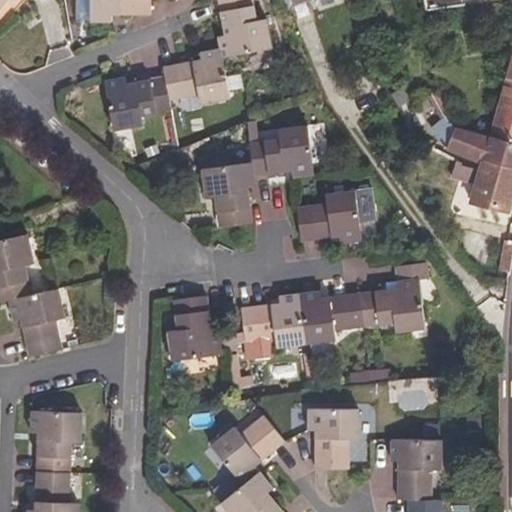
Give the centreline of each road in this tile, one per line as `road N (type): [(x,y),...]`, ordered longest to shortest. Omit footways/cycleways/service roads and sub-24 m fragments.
road 1 (residential): [(7,93),(115,180),(144,234),(142,280)]
road 2 (residential): [(182,22),(7,93)]
road 3 (residential): [(328,267),(142,280)]
road 4 (residential): [(136,358),(133,511)]
road 5 (residential): [(0,378),(136,358)]
